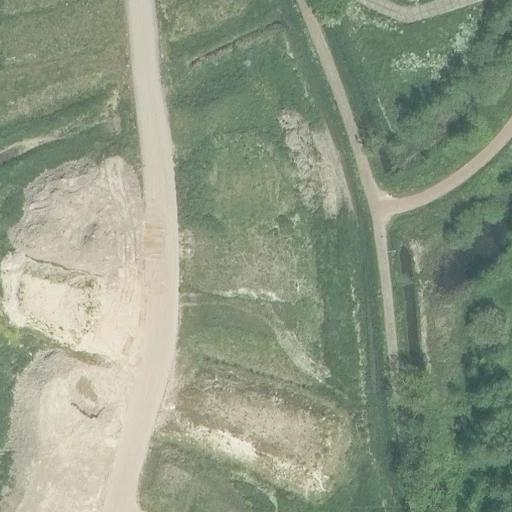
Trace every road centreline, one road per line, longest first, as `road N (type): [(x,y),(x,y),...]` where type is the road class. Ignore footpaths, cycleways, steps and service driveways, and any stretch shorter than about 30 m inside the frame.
road 1 (track): [(135,0),(158,257),(137,430),(118,511)]
road 2 (unclassified): [(511,126),(458,179),(374,215),(302,0)]
road 3 (track): [(374,215),(417,511)]
